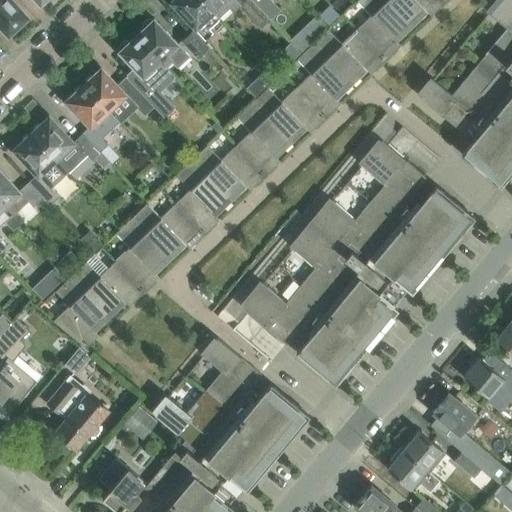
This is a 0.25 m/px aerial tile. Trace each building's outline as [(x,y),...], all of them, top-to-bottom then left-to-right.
[(27,16),(12,0),(0,0),(0,25),(8,34),(17,26),(19,28),(27,20),(25,18),(27,16)] [(219,17),(202,0),(172,0),(171,1),(194,26),(192,29),(203,40),(204,39),(214,31),(210,26),(219,17)] [(202,0),(219,17),(230,7),(234,11),(241,5),(262,27),(270,19),(252,0),(202,0)] [(252,0),(270,19),(280,9),(271,0),(252,0)] [(393,45),(412,26),(386,0),(357,0),(374,18),(359,32),(386,59),(397,49),(393,45)] [(446,1),(444,0),(386,0),(412,26),(431,8),(435,12),(446,1)] [(507,28),(480,61),(496,74),(511,56),(511,3),(508,0),(498,0),(488,12),(507,28)] [(143,27),(136,34),(161,60),(162,59),(168,65),(172,62),(177,67),(191,54),(185,48),(154,17),(152,19),(152,18),(151,18),(150,18),(150,19),(149,19),(148,19),(147,19),(147,20),(146,20),(146,21),(145,21),(145,22),(144,22),(144,23),(143,23),(143,24),(143,25),(143,26),(143,27)] [(210,45),(204,39),(203,40),(192,29),(181,39),(197,57),(210,45)] [(386,59),(359,32),(345,46),(328,29),(312,44),(352,84),(371,66),(375,70),(386,59)] [(161,60),(136,34),(129,40),(127,40),(126,40),(124,41),(123,42),(122,43),(121,44),(120,46),(119,47),(119,49),(120,49),(118,50),(135,68),(126,76),(151,103),(152,102),(155,105),(165,116),(175,107),(160,91),(177,74),(162,59),(161,60)] [(352,84),(312,44),(297,58),(314,76),(299,90),(325,117),(336,107),(332,103),(352,84)] [(500,186),(511,171),(511,56),(496,74),(481,92),(489,99),(467,127),(462,133),(472,141),(461,153),(500,186)] [(481,92),(496,74),(480,61),(452,94),(433,78),(419,95),(462,132),(467,127),(489,99),(481,92)] [(85,82),(83,83),(109,111),(110,110),(120,120),(119,121),(120,123),(137,107),(144,115),(155,105),(152,102),(151,103),(126,76),(117,84),(101,67),(92,75),(90,75),(85,79),(85,82)] [(254,93),(274,75),(267,67),(247,86),(254,93)] [(109,111),(83,83),(82,85),(79,85),(75,89),(75,92),(66,100),(89,124),(82,131),(111,163),(119,155),(103,137),(119,121),(120,120),(110,110),(109,111)] [(325,117),(299,90),(284,104),(268,87),(252,102),(291,142),(311,124),(315,128),(325,117)] [(272,161),(291,142),(252,102),(237,116),(253,134),(239,148),(265,175),(276,165),(272,161)] [(336,257),(343,249),(350,241),(362,252),(390,218),(411,194),(416,188),(426,176),(388,144),(402,127),(403,127),(386,113),(371,131),(336,173),(302,214),(267,256),(232,298),(217,316),(233,329),(234,329),(248,312),(286,343),(296,331),(301,325),(321,301),(349,267),(336,257)] [(105,168),(111,163),(82,131),(72,141),(49,116),(41,124),(37,124),(34,127),(34,130),(32,132),(68,171),(88,153),(93,158),(94,157),(105,168)] [(42,197),(68,171),(32,132),(30,134),(27,134),(23,137),(23,140),(14,148),(37,172),(27,181),(42,197)] [(265,175),(239,148),(224,162),(207,145),(192,160),(231,200),(250,182),(254,186),(265,175)] [(231,200),(192,160),(176,175),(193,192),(178,206),(205,233),(215,223),(212,219),(231,200)] [(42,197),(27,181),(19,189),(0,168),(0,203),(20,224),(25,219),(17,210),(29,199),(34,205),(42,197)] [(411,292),(474,216),(436,184),(426,176),(416,188),(411,194),(390,218),(362,252),(350,241),(343,249),(336,257),(349,267),(321,301),(301,325),(296,331),(286,343),(296,352),(334,384),(398,308),(411,292)] [(20,224),(0,203),(0,252),(7,246),(0,237),(0,225),(6,220),(14,229),(20,224)] [(205,233),(178,206),(164,220),(147,203),(131,218),(171,258),(190,240),(194,244),(205,233)] [(171,258),(131,218),(116,233),(133,250),(118,264),(144,291),(155,281),(151,277),(171,258)] [(88,225),(78,235),(88,245),(97,236),(88,225)] [(69,247),(54,261),(61,269),(76,255),(69,247)] [(144,291),(118,264),(103,278),(86,261),(71,276),(110,317),(130,298),(133,302),(144,291)] [(110,317),(71,276),(55,291),(72,308),(57,323),(86,347),(99,335),(95,331),(110,317)] [(0,333),(12,321),(0,308),(0,333)] [(0,358),(29,330),(17,317),(0,333),(0,358)] [(511,318),(504,326),(501,324),(493,334),(496,337),(494,339),(511,354),(511,318)] [(261,374),(261,373),(218,337),(203,354),(222,370),(205,391),(230,411),(246,392),(261,374)] [(65,363),(75,370),(90,352),(81,344),(65,363)] [(7,356),(2,362),(0,364),(0,410),(7,416),(14,407),(31,386),(37,380),(7,356)] [(508,381),(504,379),(505,379),(478,357),(463,375),(489,397),(497,387),(500,390),(508,381)] [(246,490),(309,414),(270,382),(261,374),(246,392),(230,411),(198,449),(197,450),(184,439),(178,447),(171,455),(184,465),(157,498),(145,511),(227,511),(232,506),(246,490)] [(98,421),(109,409),(70,376),(47,403),(59,413),(61,412),(68,418),(56,432),(76,449),(88,434),(91,434),(96,433),(99,429),(99,422),(98,421)] [(230,411),(205,391),(187,412),(168,396),(154,413),(198,449),(230,411)] [(438,415),(430,425),(461,451),(481,468),(499,483),(510,471),(463,431),(476,415),(449,392),(433,411),(438,415)] [(139,407),(124,425),(133,432),(148,414),(139,407)] [(490,420),(481,430),(489,437),(497,427),(490,420)] [(446,453),(417,429),(411,436),(410,435),(400,447),(430,472),(431,470),(446,453)] [(430,472),(400,447),(390,459),(392,460),(386,467),(414,490),(422,480),(432,489),(441,478),(431,470),(430,472)] [(461,451),(453,461),(474,478),(481,468),(461,451)] [(171,455),(144,487),(157,498),(184,465),(171,455)] [(137,490),(144,481),(115,456),(98,477),(110,487),(102,497),(119,511),(127,500),(130,503),(128,505),(131,507),(141,493),(137,490)] [(503,482),(511,489),(511,475),(510,474),(503,482)] [(402,511),(403,511),(371,485),(354,505),(363,511),(402,511)] [(443,511),(423,495),(415,506),(422,511),(443,511)]
